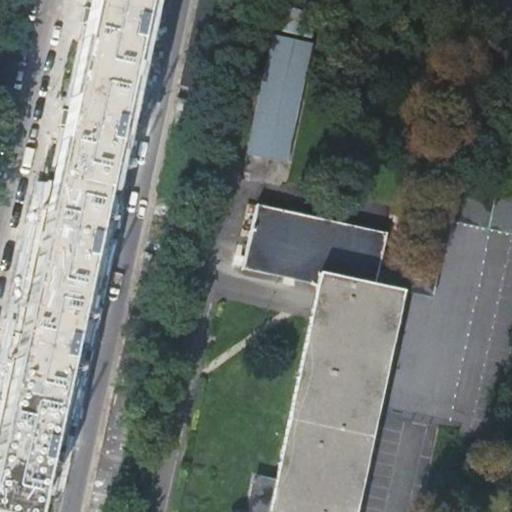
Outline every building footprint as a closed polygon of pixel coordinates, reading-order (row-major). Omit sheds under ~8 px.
[(36,511),(147,0),(92,0),(0,433),(0,511),(36,511)] [(198,0),(180,88),(209,94),(229,0),(198,0)] [(251,153),(289,162),(316,44),(278,35),(251,153)] [(206,107),(177,99),(146,241),(175,248),(206,107)] [(382,270),(379,285),(437,298),(453,221),(511,234),(511,186),(448,174),(425,279),(382,270)] [(390,234),(260,206),(246,267),(315,284),(321,285),(319,292),(332,295),(332,293),(355,298),(359,281),(379,285),(382,270),(390,234)] [(172,260),(144,254),(116,383),(144,389),(172,260)] [(357,511),(398,326),(316,308),(275,496),(258,493),(258,503),(259,511),(357,511)] [(116,511),(141,401),(113,395),(88,511),(116,511)]
